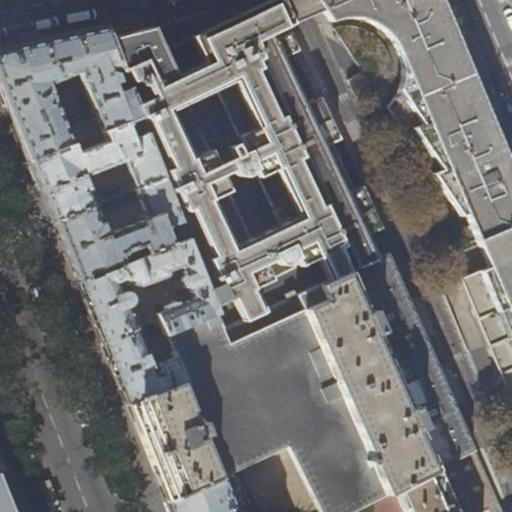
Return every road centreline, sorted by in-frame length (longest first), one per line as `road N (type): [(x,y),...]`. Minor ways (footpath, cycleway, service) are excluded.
road 1 (unclassified): [(298,0),(511,488)]
road 2 (secondary): [(87,511),(0,293)]
